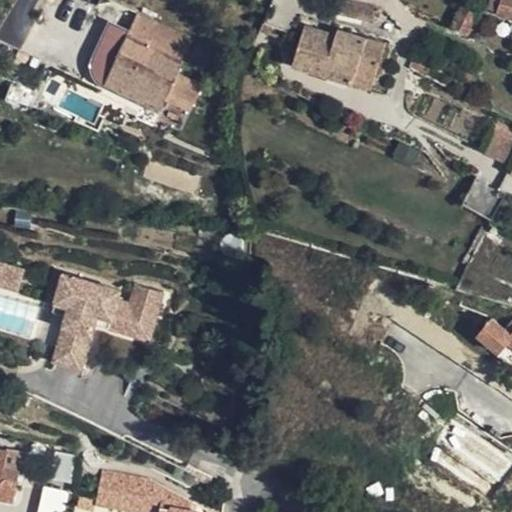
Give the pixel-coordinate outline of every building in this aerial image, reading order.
[(75,33),(84,12),(55,0),(48,0),(41,16),(75,33)] [(366,6),(341,0),(337,0),(335,11),(363,18),(366,6)] [(511,0),(489,0),(488,5),(511,13),(511,0)] [(378,9),(366,6),(363,18),(375,21),(378,9)] [(137,16),(126,38),(183,65),(180,73),(203,85),(218,53),(137,16)] [(335,40),(306,32),(298,68),(356,83),(362,60),(382,63),(387,44),(349,35),(347,43),(335,40)] [(337,32),(335,40),(347,43),(349,35),(337,32)] [(180,73),(183,65),(126,38),(109,74),(190,112),(203,85),(180,73)] [(13,58),(43,70),(46,60),(18,48),(13,58)] [(382,63),(362,60),(356,83),(376,87),(380,69),(382,63)] [(396,73),(380,69),(376,87),(392,92),(396,73)] [(487,149),(508,158),(511,148),(511,134),(497,128),(487,149)] [(501,197),(476,175),(455,198),(481,221),(501,197)] [(498,243),(501,236),(490,233),(473,270),(490,277),(504,245),(498,243)] [(23,268),(0,261),(0,283),(17,288),(23,268)] [(118,289),(63,273),(54,300),(70,304),(68,313),(54,359),(81,367),(96,323),(150,339),(165,293),(135,283),(129,302),(116,298),(118,289)] [(70,304),(54,300),(52,308),(68,313),(70,304)] [(493,316),(479,334),(501,352),(507,343),(511,337),(511,321),(511,322),(508,323),(506,326),(493,316)] [(0,494),(14,497),(18,480),(20,470),(5,467),(7,459),(8,450),(0,448),(0,494)] [(68,481),(73,454),(55,452),(51,478),(68,481)] [(21,462),(7,459),(5,467),(20,470),(21,462)] [(148,478),(102,469),(96,499),(158,511),(193,511),(189,511),(191,502),(148,478)] [(43,486),(37,511),(62,511),(68,491),(43,486)]
